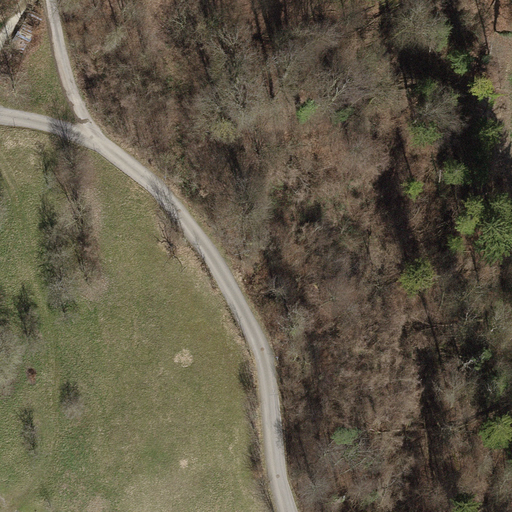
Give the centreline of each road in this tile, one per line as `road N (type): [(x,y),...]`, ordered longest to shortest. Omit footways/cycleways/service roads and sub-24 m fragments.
road 1 (residential): [(0,115),(96,142),(152,182),(190,225),(261,346),(288,511)]
road 2 (track): [(96,142),(71,87),(50,0)]
